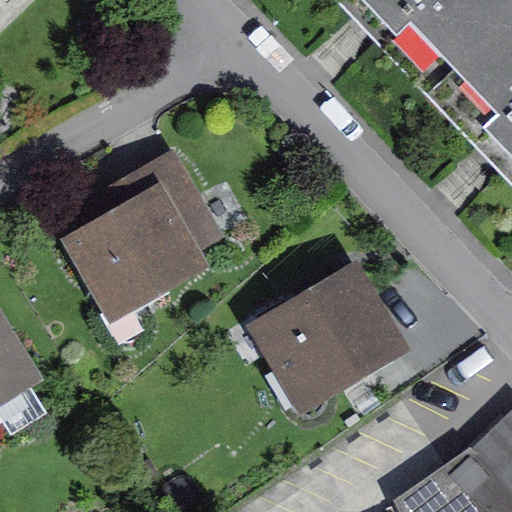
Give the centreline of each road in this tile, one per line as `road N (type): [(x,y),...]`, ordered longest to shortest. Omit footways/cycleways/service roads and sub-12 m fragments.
road 1 (residential): [(511,327),(240,45)]
road 2 (residential): [(0,185),(240,45)]
